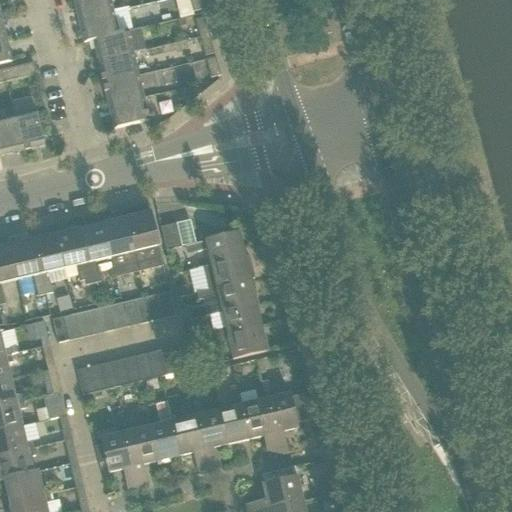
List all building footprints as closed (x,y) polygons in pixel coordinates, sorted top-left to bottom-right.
[(72,0),(78,21),(113,13),(109,0),(72,0)] [(202,10),(199,0),(188,0),(193,13),(202,10)] [(113,13),(78,21),(83,43),(93,41),(127,33),(132,31),(127,9),(113,13)] [(195,21),(200,39),(209,37),(204,19),(195,21)] [(127,33),(93,41),(98,63),(132,55),(127,33)] [(209,37),(200,39),(205,57),(214,55),(209,37)] [(6,40),(0,41),(0,65),(11,63),(6,40)] [(98,63),(103,86),(138,77),(132,55),(98,63)] [(220,77),(215,59),(205,61),(210,79),(220,77)] [(34,64),(3,71),(6,83),(36,76),(34,64)] [(103,86),(108,108),(143,100),(138,77),(103,86)] [(179,90),(181,100),(200,96),(197,86),(179,90)] [(174,89),(160,94),(165,107),(179,103),(174,89)] [(143,100),(108,108),(113,131),(148,123),(143,100)] [(36,111),(13,117),(22,152),(44,146),(36,111)] [(13,117),(0,119),(0,156),(22,152),(13,117)] [(150,213),(125,219),(138,271),(162,265),(158,248),(154,232),(150,213)] [(125,219),(102,224),(110,259),(115,276),(138,271),(125,219)] [(102,224),(78,230),(91,284),(99,282),(94,263),(110,259),(102,224)] [(159,229),(165,252),(181,248),(175,225),(159,229)] [(78,230),(55,235),(63,271),(76,268),(79,282),(83,281),(84,286),(91,284),(78,230)] [(239,233),(190,245),(192,253),(205,250),(209,266),(244,258),(244,257),(239,233)] [(55,235),(32,241),(44,295),(52,294),(47,274),(63,271),(55,235)] [(32,241),(8,247),(16,282),(33,278),(37,297),(44,295),(32,241)] [(8,247),(0,248),(0,305),(5,305),(0,286),(16,282),(8,247)] [(209,266),(203,268),(208,291),(250,281),(248,272),(252,271),(248,256),(244,257),(244,258),(209,266)] [(163,271),(150,275),(153,287),(167,284),(163,271)] [(217,297),(220,313),(255,304),(250,281),(195,294),(197,301),(217,297)] [(186,287),(174,290),(177,298),(188,296),(186,287)] [(169,293),(157,296),(163,320),(175,317),(169,293)] [(157,296),(145,299),(151,323),(163,320),(157,296)] [(68,297),(56,300),(60,313),(71,310),(68,297)] [(145,299),(134,301),(140,326),(151,323),(145,299)] [(134,301),(122,304),(128,328),(140,326),(134,301)] [(122,304),(110,307),(116,331),(128,328),(122,304)] [(205,333),(206,341),(261,328),(255,304),(220,313),(224,329),(205,333)] [(110,307),(99,310),(104,334),(116,331),(110,307)] [(99,310),(87,313),(93,337),(104,334),(99,310)] [(87,313),(75,315),(81,340),(93,337),(87,313)] [(75,315),(64,318),(69,342),(81,340),(75,315)] [(69,342),(64,318),(52,321),(58,345),(69,342)] [(43,323),(33,325),(36,339),(47,337),(43,323)] [(261,328),(206,341),(208,348),(228,343),(232,361),(267,352),(261,328)] [(0,333),(0,358),(12,356),(17,355),(16,348),(10,349),(9,349),(4,351),(0,333)] [(182,347),(170,349),(176,374),(187,371),(186,366),(182,347)] [(170,349),(158,352),(164,377),(176,374),(170,349)] [(158,352),(146,355),(152,379),(164,377),(158,352)] [(146,355),(135,358),(140,382),(152,379),(146,355)] [(0,358),(0,383),(11,381),(7,365),(14,363),(12,356),(0,358)] [(52,357),(44,359),(47,373),(55,371),(52,357)] [(135,358),(123,361),(129,385),(140,382),(135,358)] [(123,361),(111,363),(117,388),(129,385),(123,361)] [(111,363),(99,366),(105,390),(117,388),(111,363)] [(99,366),(87,369),(93,393),(105,390),(99,366)] [(93,393),(87,369),(76,372),(81,396),(93,393)] [(55,371),(47,373),(51,387),(58,385),(55,371)] [(0,383),(0,408),(23,403),(22,396),(15,397),(11,381),(0,383)] [(234,407),(217,411),(226,446),(249,440),(241,405),(237,386),(229,388),(234,407)] [(270,392),(263,394),(278,456),(288,453),(283,433),(297,429),(296,423),(311,420),(305,394),(290,398),(289,394),(271,398),(270,392)] [(257,402),(241,405),(249,440),(262,437),(267,458),(278,456),(263,394),(256,395),(257,402)] [(61,399),(44,403),(49,422),(58,419),(66,418),(63,404),(61,399)] [(159,425),(147,428),(155,463),(179,457),(171,422),(166,402),(154,405),(159,425)] [(0,408),(0,432),(22,428),(18,412),(25,410),(23,403),(0,408)] [(200,409),(193,411),(207,472),(217,470),(212,449),(226,446),(217,411),(201,415),(200,409)] [(187,419),(171,422),(179,457),(192,454),(197,475),(207,472),(193,411),(185,412),(187,419)] [(66,418),(58,419),(62,433),(69,431),(66,418)] [(130,426),(122,428),(137,489),(147,486),(142,466),(155,463),(147,428),(131,432),(130,426)] [(0,432),(0,457),(34,450),(32,442),(26,444),(22,428),(0,432)] [(137,489),(122,428),(115,429),(117,435),(100,439),(105,461),(103,461),(104,465),(106,465),(108,474),(122,471),(127,491),(137,489)] [(0,457),(0,482),(3,482),(33,475),(30,458),(36,457),(34,450),(0,457)] [(74,451),(66,453),(70,467),(77,465),(74,451)] [(77,465),(70,467),(73,480),(80,479),(77,465)] [(326,465),(317,467),(319,474),(327,472),(326,465)] [(244,505),(246,511),(258,511),(302,502),(294,467),(261,475),(263,485),(261,486),(265,500),(244,505)] [(328,472),(316,475),(321,495),(333,492),(328,472)] [(3,482),(9,505),(50,496),(48,488),(42,490),(38,473),(33,475),(3,482)] [(9,505),(10,511),(46,511),(45,504),(51,503),(50,496),(9,505)] [(85,497),(77,499),(80,511),(84,511),(88,511),(85,497)] [(304,511),(302,502),(258,511),(304,511)]
